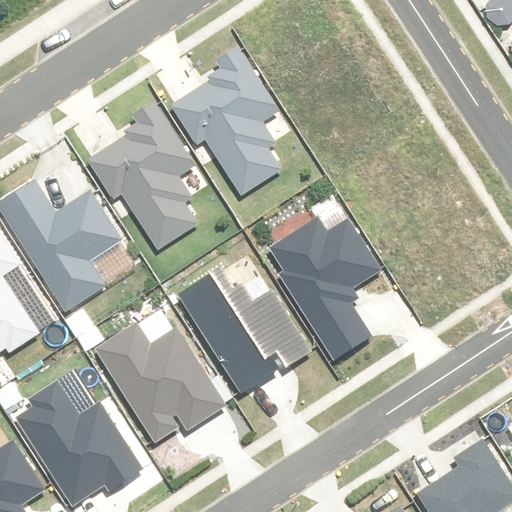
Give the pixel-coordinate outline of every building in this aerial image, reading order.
[(280,115),(239,52),(215,68),(221,77),(172,109),(199,150),(209,143),(243,197),(279,174),(266,154),(277,147),(263,126),(280,115)] [(199,172),(158,109),(134,124),(140,133),(91,165),(117,206),(127,200),(162,253),(198,230),(185,211),(196,204),(182,182),(199,172)] [(58,219),(37,186),(0,209),(69,317),(109,291),(93,266),(125,246),(93,197),(58,219)] [(286,273),(280,278),(333,359),(367,337),(342,297),(379,273),(349,226),(327,240),(316,223),(272,251),(286,273)] [(23,268),(0,234),(0,361),(2,364),(41,337),(4,281),(23,268)] [(220,273),(178,300),(241,396),(308,353),(271,295),(254,306),(243,289),(234,295),(220,273)] [(136,328),(97,353),(157,446),(185,427),(188,433),(224,410),(177,338),(152,354),(136,328)] [(36,410),(17,422),(72,507),(107,485),(109,489),(139,470),(99,408),(81,420),(59,386),(31,403),(36,410)] [(495,511),(511,501),(511,488),(483,445),(457,462),(461,469),(416,499),(424,511),(495,511)] [(0,454),(0,511),(10,511),(10,510),(42,489),(14,446),(0,455),(0,454)]
